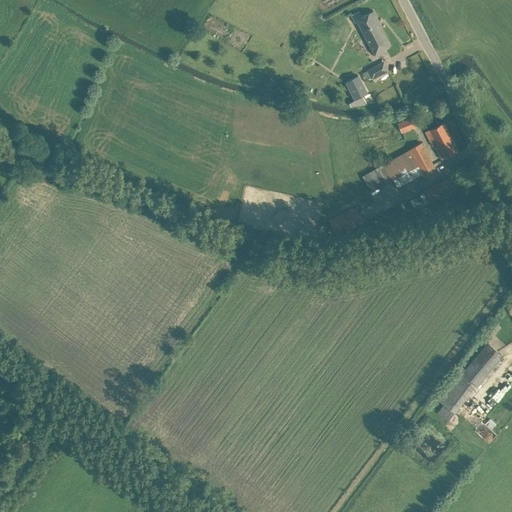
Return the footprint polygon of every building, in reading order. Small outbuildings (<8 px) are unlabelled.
[(376,56),(377,56),(386,51),(384,48),(390,45),(380,27),(381,26),(373,10),(362,16),(359,11),(351,15),(355,23),(357,22),(376,56)] [(372,79),(379,75),(388,70),(383,62),(367,70),(372,79)] [(358,75),(346,81),(356,99),(368,93),(358,75)] [(401,131),(415,126),(425,122),(423,118),(415,121),(413,117),(398,122),(401,131)] [(444,122),(429,129),(437,144),(435,145),(442,159),(458,150),(444,122)] [(397,187),(434,166),(421,142),(409,149),(410,150),(362,175),(372,193),(379,189),(378,187),(393,179),(397,187)] [(429,202),(437,198),(457,188),(451,177),(424,190),(425,192),(420,194),(424,204),(429,201),(429,202)] [(336,234),(364,221),(356,207),(329,220),(336,234)] [(477,386),(503,356),(488,343),(462,373),(458,370),(431,406),(449,420),(475,384),(477,386)] [(501,384),(489,401),(496,406),(508,389),(501,384)] [(485,424),(497,435),(503,428),(490,418),(485,424)]
